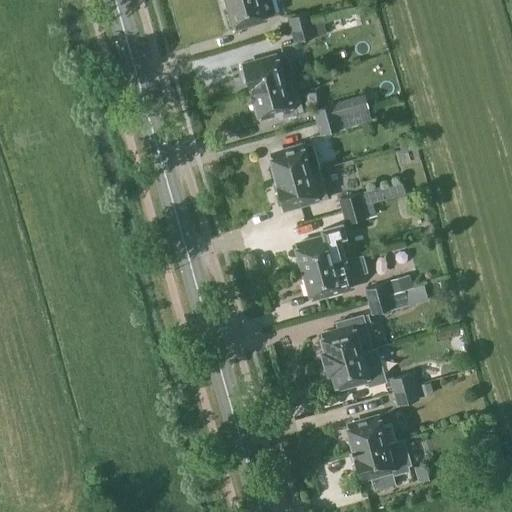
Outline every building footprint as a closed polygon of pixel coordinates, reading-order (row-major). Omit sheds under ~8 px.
[(228,0),(226,1),(234,27),(265,18),(265,16),(275,13),(270,0),(228,0)] [(313,25),(309,13),(288,18),(291,31),(313,25)] [(323,22),(313,25),(291,31),(294,43),(326,35),(323,22)] [(250,93),(293,80),(286,55),(277,58),(276,56),(242,66),(243,69),(240,70),(243,82),(246,81),(250,93)] [(293,80),(250,93),(253,106),(256,105),(260,117),(281,111),(283,118),(303,112),(293,80)] [(317,122),(367,107),(369,106),(365,94),(313,109),(317,122)] [(371,119),(367,107),(317,122),(320,135),(371,119)] [(275,183),(319,170),(311,144),(271,156),(274,168),(271,169),(275,183)] [(319,170),(275,183),(282,209),(327,195),(319,170)] [(382,187),(360,193),(340,199),(344,211),(364,205),(364,206),(406,194),(403,183),(382,189),(382,187)] [(364,206),(364,205),(344,211),(347,224),(368,219),(364,206)] [(297,245),(297,248),(294,249),(298,260),(301,260),(304,270),(351,257),(342,224),(323,229),(325,237),(297,245)] [(351,258),(351,257),(304,270),(307,282),(304,283),(308,295),(310,294),(311,297),(352,285),(349,275),(366,270),(361,255),(351,258)] [(391,293),(411,287),(408,276),(388,282),(391,293)] [(369,302),(389,297),(385,283),(365,288),(369,302)] [(389,297),(369,302),(373,314),(393,309),(393,308),(407,304),(404,293),(389,297)] [(325,362),(370,350),(370,349),(372,349),(365,327),(371,325),(368,315),(362,316),(362,315),(337,323),(338,328),(334,329),(335,332),(322,336),(323,339),(320,340),(323,352),(322,352),(325,362)] [(370,350),(325,362),(328,373),(329,373),(333,385),(336,384),(337,388),(368,379),(367,377),(377,374),(373,360),(363,363),(361,353),(370,350)] [(393,392),(416,386),(412,372),(390,378),(393,392)] [(433,393),(430,382),(417,386),(420,397),(433,393)] [(419,399),(416,386),(393,392),(397,405),(419,399)] [(382,427),(379,417),(348,426),(351,437),(348,438),(352,453),(403,438),(396,440),(391,424),(382,427)] [(403,438),(352,453),(355,463),(353,464),(356,476),(359,475),(359,478),(392,469),(394,475),(409,471),(407,464),(410,463),(403,438)] [(416,467),(420,481),(439,475),(435,462),(416,467)]
